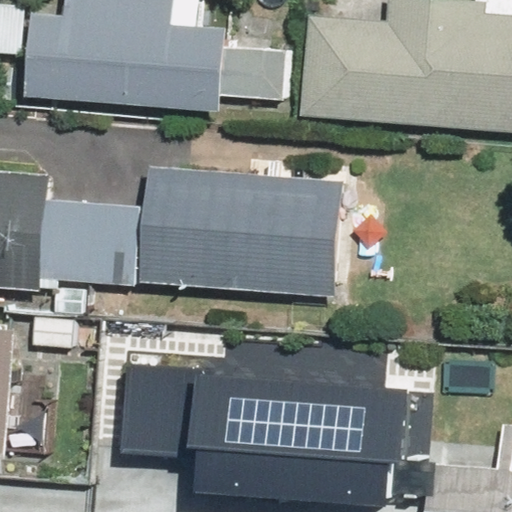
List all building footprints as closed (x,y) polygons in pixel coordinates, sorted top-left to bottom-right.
[(24,0),(0,0),(0,54),(21,55),(24,0)] [(83,0),(82,26),(26,21),(17,111),(230,131),(239,41),(171,35),(173,0),(83,0)] [(511,23),(322,11),(315,126),(511,138),(511,23)] [(0,96),(13,97),(14,64),(0,63),(0,96)] [(61,174),(0,174),(0,295),(63,295),(61,174)] [(342,184),(148,186),(149,307),(343,306),(342,184)] [(46,332),(0,331),(0,462),(45,463),(46,332)] [(386,511),(409,511),(418,367),(125,351),(119,454),(193,458),(190,502),(386,511)] [(511,511),(511,425),(437,424),(435,511),(511,511)]
